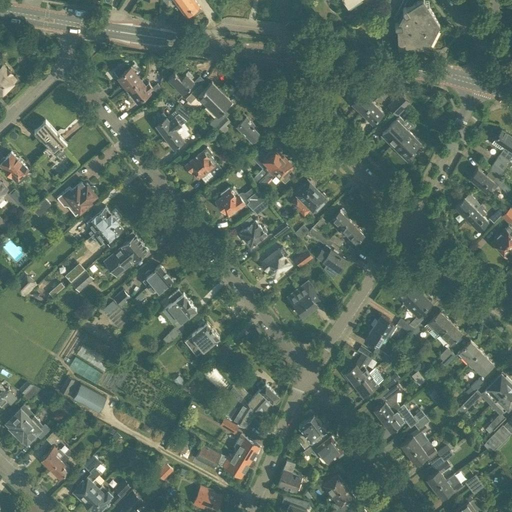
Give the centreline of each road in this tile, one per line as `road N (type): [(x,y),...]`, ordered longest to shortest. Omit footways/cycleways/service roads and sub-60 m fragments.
road 1 (residential): [(308,372),(65,67)]
road 2 (residential): [(409,221),(265,81),(260,52)]
road 3 (secondary): [(475,82),(260,52)]
road 4 (secondary): [(260,52),(69,25)]
road 5 (residential): [(308,372),(409,221)]
road 6 (residential): [(413,511),(308,372)]
road 7 (residential): [(409,221),(475,82)]
road 8 (residential): [(252,511),(308,372)]
road 9 (residential): [(511,325),(409,221)]
road 10 (unknown): [(202,44),(216,22),(245,14),(287,24),(299,57)]
